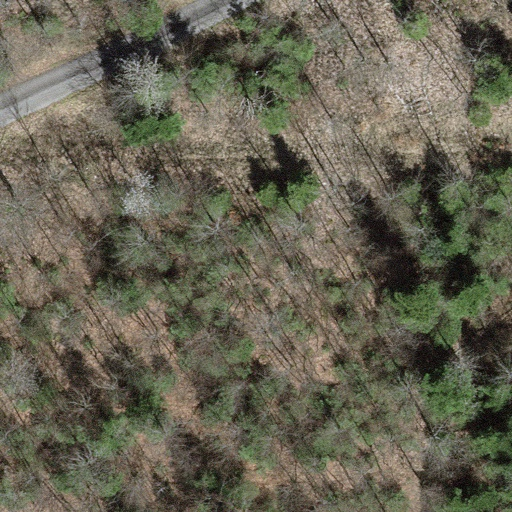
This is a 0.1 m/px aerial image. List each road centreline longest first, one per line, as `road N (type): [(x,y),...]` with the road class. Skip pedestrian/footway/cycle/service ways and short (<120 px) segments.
road 1 (track): [(0,130),(199,149),(511,145)]
road 2 (track): [(219,0),(0,101)]
